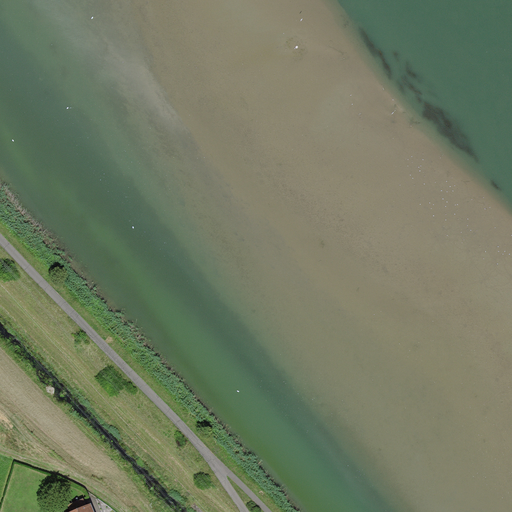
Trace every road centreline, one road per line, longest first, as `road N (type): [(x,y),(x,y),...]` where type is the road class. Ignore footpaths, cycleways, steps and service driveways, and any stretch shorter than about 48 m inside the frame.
road 1 (track): [(269,511),(0,237)]
road 2 (track): [(217,511),(0,298)]
